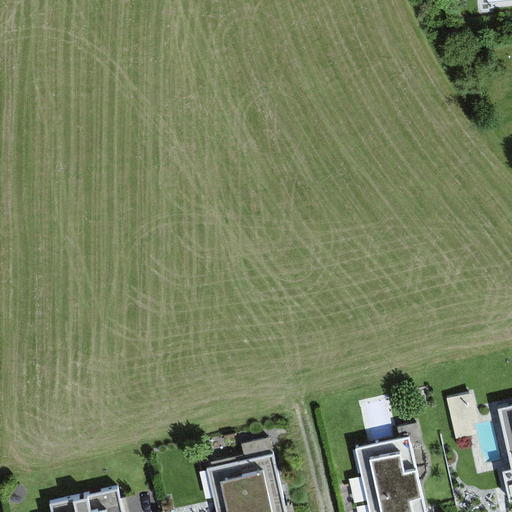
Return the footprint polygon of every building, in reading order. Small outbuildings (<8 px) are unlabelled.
[(461,435),(484,428),(472,388),(449,396),(461,435)] [(511,408),(503,410),(511,448),(511,408)] [(394,432),(350,441),(364,511),(425,511),(410,436),(418,434),(414,418),(392,423),(394,432)] [(203,456),(216,511),(290,511),(273,440),(203,456)] [(127,511),(123,491),(30,511),(127,511)]
